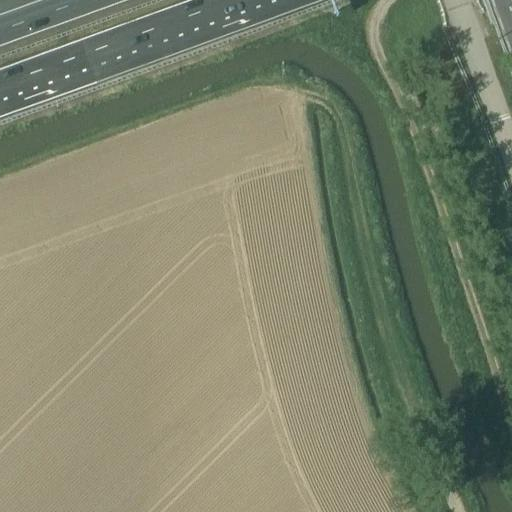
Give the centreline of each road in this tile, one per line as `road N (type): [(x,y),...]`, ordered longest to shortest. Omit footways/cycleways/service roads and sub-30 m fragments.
road 1 (track): [(438,470),(379,318),(329,102)]
road 2 (motorway): [(0,85),(236,0)]
road 3 (unclassified): [(511,156),(455,0)]
